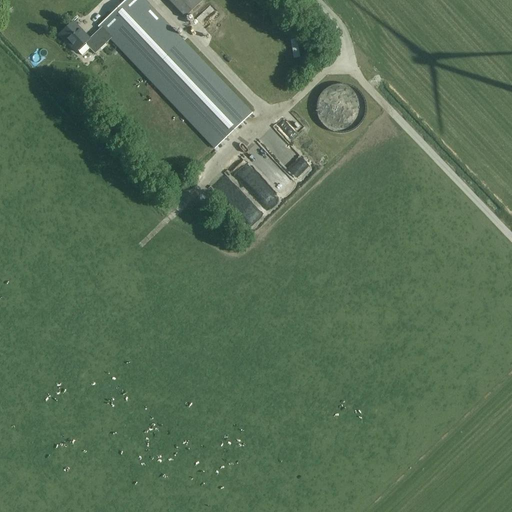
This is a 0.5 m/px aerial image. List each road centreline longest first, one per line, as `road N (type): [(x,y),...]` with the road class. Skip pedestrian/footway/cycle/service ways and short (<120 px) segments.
road 1 (unknown): [(313,0),(346,34),(348,62),(511,234)]
road 2 (unknown): [(157,0),(262,111),(275,114),(348,62)]
